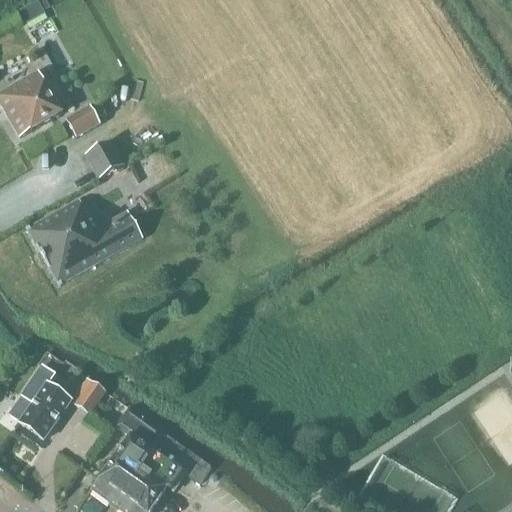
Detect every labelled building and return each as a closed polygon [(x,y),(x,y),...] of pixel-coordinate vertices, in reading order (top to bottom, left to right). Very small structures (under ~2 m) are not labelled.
[(44,16),(43,13),(37,4),(19,13),(26,26),(44,16)] [(38,74),(0,95),(0,104),(20,140),(62,116),(38,74)] [(90,109),(65,123),(75,141),(100,127),(90,109)] [(85,158),(99,182),(123,168),(110,144),(85,158)] [(60,288),(59,287),(142,241),(130,219),(118,226),(118,225),(113,228),(113,229),(102,235),(92,218),(88,220),(79,203),(28,232),(27,233),(28,235),(57,287),(58,289),(60,288)] [(33,407),(19,426),(44,443),(71,404),(48,388),(55,378),(42,369),(21,398),(33,407)] [(91,384),(77,403),(90,413),(104,393),(91,384)] [(150,511),(166,491),(174,496),(185,479),(199,488),(211,470),(143,420),(128,410),(116,429),(130,439),(100,482),(100,483),(93,493),(118,511),(150,511)]
